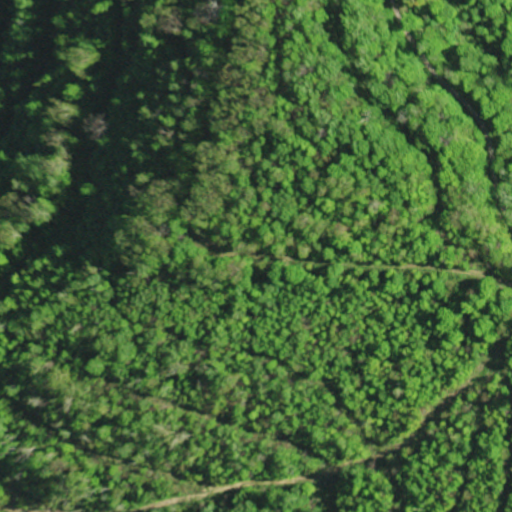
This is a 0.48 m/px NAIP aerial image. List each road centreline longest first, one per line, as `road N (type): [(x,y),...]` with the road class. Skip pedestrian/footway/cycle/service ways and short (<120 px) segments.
road 1 (track): [(511,322),(490,302),(225,270),(182,254),(245,0)]
road 2 (track): [(396,0),(423,63),(479,118),(511,226)]
